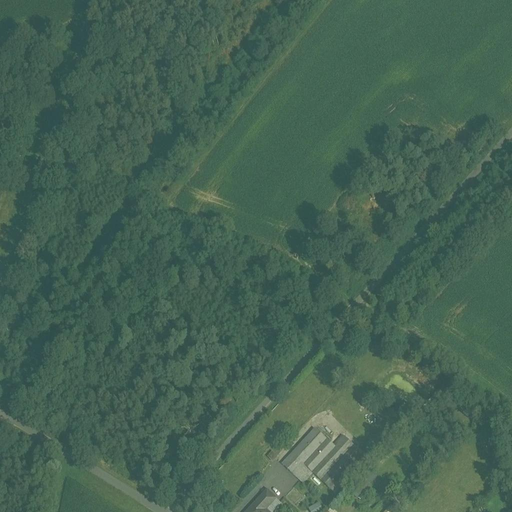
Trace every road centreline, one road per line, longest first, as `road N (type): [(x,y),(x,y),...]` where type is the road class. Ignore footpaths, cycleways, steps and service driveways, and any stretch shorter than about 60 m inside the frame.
road 1 (residential): [(168,511),(511,128)]
road 2 (residential): [(156,511),(0,416)]
